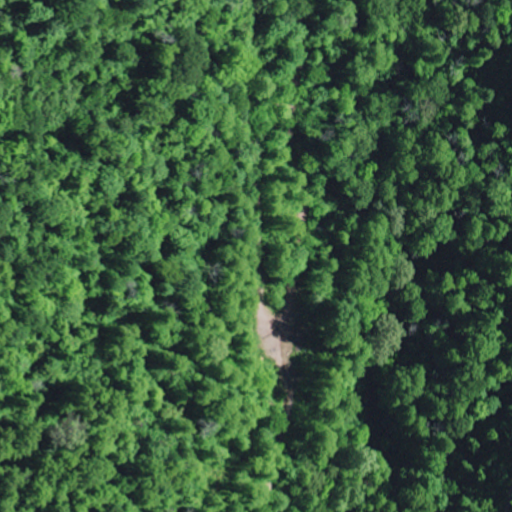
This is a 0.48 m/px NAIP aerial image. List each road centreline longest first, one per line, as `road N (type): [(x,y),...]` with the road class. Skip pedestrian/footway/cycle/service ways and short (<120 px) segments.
road 1 (residential): [(214,511),(248,452),(280,330),(296,0)]
road 2 (residential): [(511,312),(472,511)]
